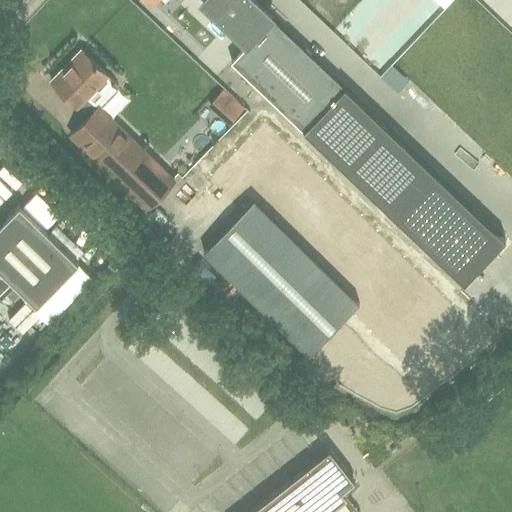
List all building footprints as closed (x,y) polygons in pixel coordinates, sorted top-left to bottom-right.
[(503,233),(255,0),(200,0),(247,44),(232,60),(462,277),(503,233)] [(146,208),(174,179),(99,106),(119,86),(116,84),(116,83),(82,49),(51,80),(76,105),(77,104),(89,115),(71,134),(146,208)] [(241,213),(204,252),(254,301),(268,315),(309,355),(347,316),(350,313),(409,371),(464,315),(265,120),(210,176),(244,210),(241,213)] [(0,300),(1,299),(0,298),(0,293),(12,281),(37,306),(79,263),(20,205),(0,225),(0,300)] [(255,508),(250,511),(340,511),(329,497),(353,478),(330,449),(260,504),(255,508)]
